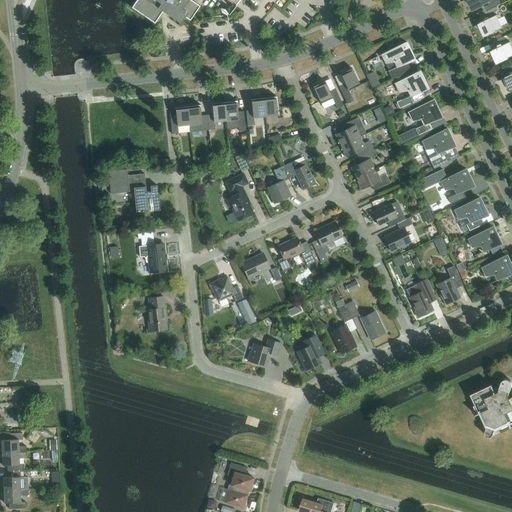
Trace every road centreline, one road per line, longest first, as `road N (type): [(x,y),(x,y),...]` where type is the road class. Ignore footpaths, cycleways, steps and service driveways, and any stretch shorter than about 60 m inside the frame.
road 1 (residential): [(23,89),(282,65)]
road 2 (residential): [(421,11),(511,205)]
road 3 (residential): [(304,400),(209,372),(200,360),(189,261)]
road 4 (residential): [(413,347),(343,194)]
road 5 (residential): [(189,261),(343,194)]
road 6 (residential): [(511,148),(440,0)]
road 7 (residential): [(282,65),(415,7)]
road 8 (residential): [(343,194),(282,65)]
road 9 (residential): [(410,511),(281,471)]
road 10 (residential): [(304,400),(413,347)]
